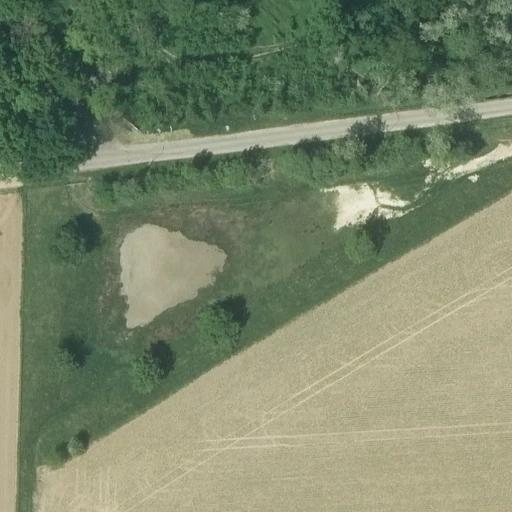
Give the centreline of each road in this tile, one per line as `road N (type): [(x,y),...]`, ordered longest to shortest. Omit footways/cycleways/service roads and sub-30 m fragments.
road 1 (unclassified): [(90,161),(511,105)]
road 2 (unclassified): [(90,161),(103,58),(120,31),(169,0)]
